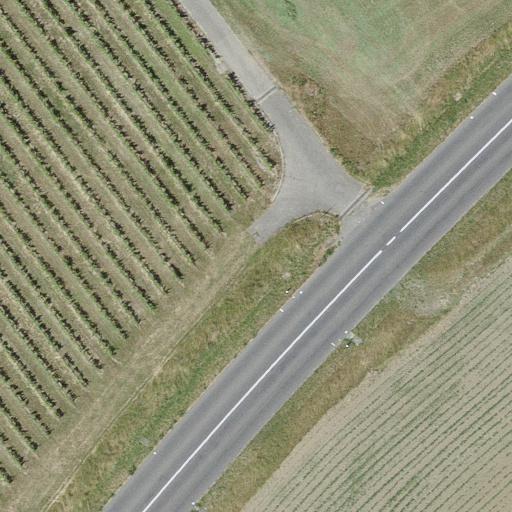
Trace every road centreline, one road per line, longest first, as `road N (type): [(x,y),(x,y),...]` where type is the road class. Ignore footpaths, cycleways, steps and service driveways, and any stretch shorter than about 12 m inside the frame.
road 1 (secondary): [(175,511),(383,274),(511,153)]
road 2 (track): [(171,0),(383,274)]
